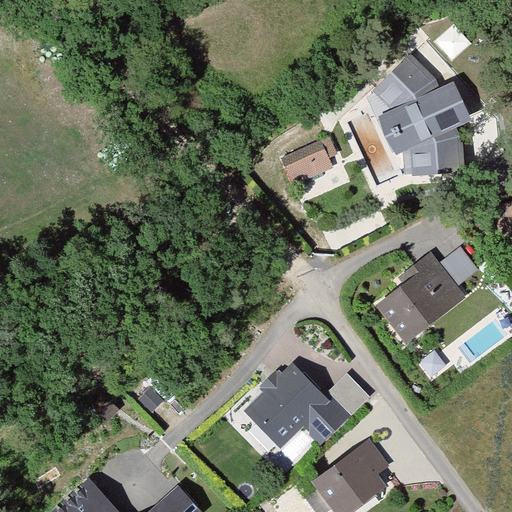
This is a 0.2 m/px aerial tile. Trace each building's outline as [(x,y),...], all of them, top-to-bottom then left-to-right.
[(396,148),(402,145),(404,172),(466,167),(462,117),(472,112),(454,76),(442,82),(410,51),(369,94),(384,109),(379,111),(396,148)] [(324,137),(282,156),(296,185),(337,166),(324,137)] [(511,204),(497,210),(509,244),(511,242),(511,204)] [(433,261),(377,309),(407,345),(463,297),(433,261)] [(434,374),(451,363),(440,348),(424,359),(434,374)] [(321,447),(348,418),(286,360),(240,410),(283,450),(302,430),(321,447)] [(366,439),(310,486),(331,511),(352,511),(384,486),(374,474),(387,464),(366,439)] [(53,511),(200,511),(205,508),(178,480),(148,507),(134,511),(125,511),(91,473),(50,508),(53,511)]
